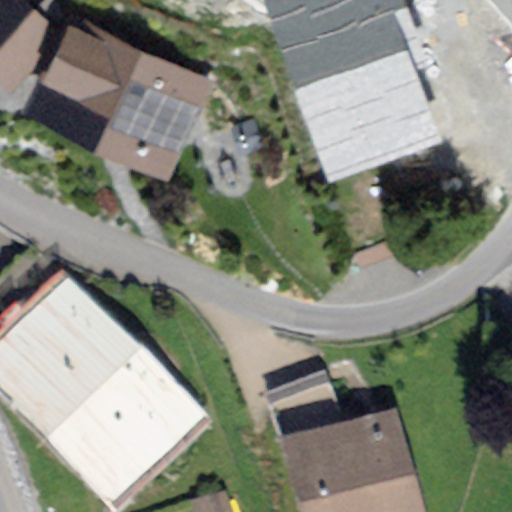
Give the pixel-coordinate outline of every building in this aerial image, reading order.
[(1,0),(0,1),(0,64),(10,74),(48,35),(10,0),(1,0)] [(271,0),(340,180),(437,143),(381,0),(271,0)] [(511,0),(500,0),(511,14),(511,0)] [(105,42),(78,29),(44,97),(159,155),(193,86),(123,51),(130,37),(112,28),(105,42)] [(177,422),(79,322),(14,386),(112,486),(177,422)] [(267,395),(287,452),(353,429),(333,372),(267,395)] [(401,511),(381,439),(306,461),(320,511),(401,511)]
